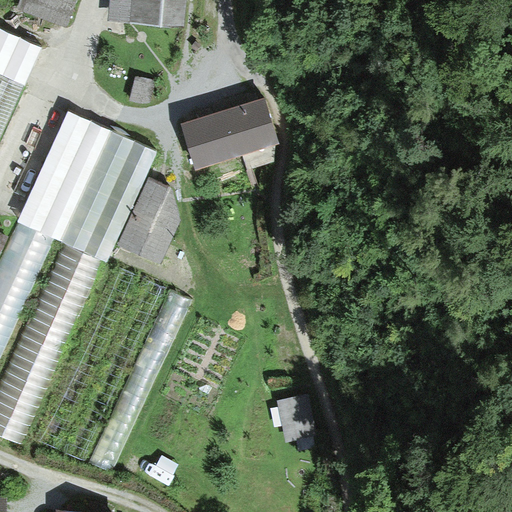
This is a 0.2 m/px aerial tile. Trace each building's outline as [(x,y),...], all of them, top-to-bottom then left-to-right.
[(0,0),(0,141),(41,51),(0,32),(0,0)] [(26,0),(23,11),(69,28),(79,0),(26,0)] [(109,0),(109,25),(184,30),(186,0),(109,0)] [(180,126),(193,169),(275,144),(262,101),(208,118),(180,126)] [(65,113),(0,260),(0,432),(25,444),(29,435),(115,470),(194,299),(111,261),(117,246),(164,266),(182,224),(172,189),(148,179),(160,154),(65,113)] [(317,434),(309,392),(278,398),(286,440),(317,434)]
